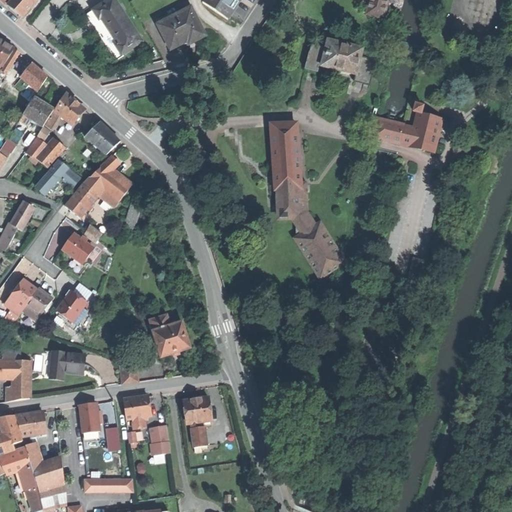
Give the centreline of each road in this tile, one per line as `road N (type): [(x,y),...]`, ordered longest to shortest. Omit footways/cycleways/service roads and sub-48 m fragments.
road 1 (tertiary): [(103,108),(171,174),(238,374)]
road 2 (residential): [(269,0),(221,63),(119,92),(103,108)]
road 3 (residential): [(238,374),(68,399)]
road 4 (tertiary): [(238,374),(279,511)]
road 5 (tertiary): [(0,18),(103,108)]
